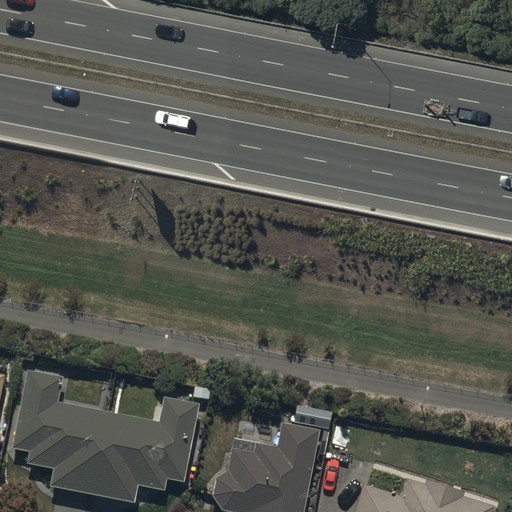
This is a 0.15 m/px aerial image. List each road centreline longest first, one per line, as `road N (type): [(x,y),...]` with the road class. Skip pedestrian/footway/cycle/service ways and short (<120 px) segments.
road 1 (motorway): [(511,199),(0,96)]
road 2 (motorway): [(0,9),(511,110)]
